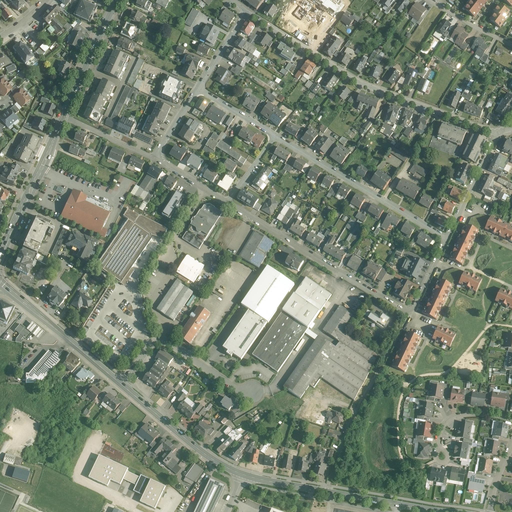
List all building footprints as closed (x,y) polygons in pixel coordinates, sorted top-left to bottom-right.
[(24,5),(19,0),(14,0),(14,1),(13,0),(10,0),(9,2),(10,3),(11,4),(18,11),(21,8),(22,8),(24,7),(24,5)] [(148,2),(142,0),(138,0),(136,6),(148,11),(150,6),(147,5),(148,2)] [(246,0),(246,1),(256,10),(264,1),(263,0),(246,0)] [(394,0),(384,0),(383,2),(382,4),(388,8),(388,9),(389,7),(394,0)] [(404,0),(402,0),(402,1),(402,0),(398,5),(396,8),(397,9),(397,10),(399,12),(401,12),(402,13),(404,10),(408,5),(407,5),(409,3),(406,1),(404,0)] [(487,1),(485,0),(472,0),(471,2),(481,9),(487,1)] [(80,2),(75,14),(77,15),(76,17),(89,23),(96,7),(83,1),(82,3),(80,2)] [(7,9),(6,10),(0,2),(0,12),(1,14),(0,14),(5,21),(12,16),(7,9)] [(481,9),(471,2),(465,10),(474,18),(481,9)] [(411,11),(409,15),(414,18),(421,8),(416,4),(411,11)] [(277,10),(270,5),(265,13),(272,18),(277,10)] [(495,14),(503,20),(509,13),(499,6),(494,13),(495,14)] [(71,28),(57,14),(60,12),(56,8),(53,8),(49,12),(47,12),(45,15),(45,17),(43,19),(43,21),(46,24),(45,26),(45,29),(38,37),(38,39),(44,44),(49,49),(49,50),(52,47),(54,48),(55,46),(54,45),(59,39),(59,40),(62,36),(66,32),(71,28)] [(426,11),(421,8),(414,18),(418,21),(418,22),(421,18),(426,11)] [(193,9),(185,24),(191,27),(199,12),(193,9)] [(221,16),(220,19),(229,26),(236,17),(226,10),(225,11),(221,16)] [(143,16),(134,12),(130,21),(133,22),(138,25),(139,25),(140,23),(144,25),(147,21),(142,18),(143,16)] [(351,18),(346,14),(341,21),(349,27),(354,20),(351,18)] [(503,20),(495,14),(490,21),(500,28),(505,21),(503,20)] [(247,21),(240,31),(248,37),(255,26),(247,21)] [(443,21),(436,31),(438,32),(438,33),(438,34),(440,35),(441,35),(443,36),(446,32),(450,25),(443,21)] [(83,29),(78,24),(74,29),(72,31),(75,33),(81,35),(83,29)] [(221,32),(208,25),(200,39),(206,42),(213,46),(214,46),(221,32)] [(131,27),(129,26),(127,31),(125,30),(123,35),(131,39),(132,36),(136,38),(138,35),(134,33),(135,29),(131,27)] [(461,30),(458,28),(454,33),(451,38),(457,41),(462,33),(463,33),(464,31),(461,29),(461,30)] [(454,33),(451,31),(449,34),(446,38),(449,41),(451,38),(454,33)] [(446,32),(443,36),(441,39),(444,41),(446,38),(449,34),(446,32)] [(81,35),(75,33),(70,45),(79,49),(85,37),(81,35)] [(272,39),(262,33),(259,37),(255,43),(266,49),(267,46),(270,42),(272,39)] [(463,33),(462,33),(457,41),(455,43),(461,47),(464,43),(467,37),(465,35),(463,33)] [(342,43),(334,37),(328,45),(336,51),(342,43)] [(247,43),(240,38),(237,42),(235,46),(242,51),(243,49),(247,43)] [(136,45),(124,39),(123,40),(121,39),(119,43),(118,45),(118,46),(122,48),(126,50),(130,52),(133,45),(135,47),(136,45)] [(481,41),(478,39),(472,49),(477,52),(483,44),(484,42),(481,40),(481,41)] [(23,48),(20,43),(13,49),(25,65),(28,68),(31,66),(33,68),(38,64),(35,60),(33,58),(34,58),(32,55),(25,46),(23,48)] [(256,49),(247,43),(243,49),(250,54),(251,54),(252,52),(254,53),(256,49)] [(468,46),(464,43),(461,47),(460,48),(464,51),(467,48),(468,46)] [(49,49),(44,44),(40,49),(45,54),(49,49)] [(292,53),(293,52),(281,44),(277,50),(283,53),(281,56),(291,62),(295,55),(292,53)] [(485,46),(483,44),(477,52),(476,54),(481,58),(484,54),(488,48),(485,46)] [(210,49),(201,45),(197,52),(198,52),(204,55),(207,56),(210,49)] [(336,51),(328,45),(322,52),(330,58),(336,51)] [(176,52),(183,56),(186,51),(178,47),(176,52)] [(246,57),(230,48),(227,52),(236,57),(240,59),(243,61),(246,57)] [(347,49),(343,55),(343,54),(338,62),(345,66),(350,58),(351,59),(354,53),(348,49),(347,48),(347,49)] [(45,54),(40,49),(36,53),(39,57),(41,58),(45,54)] [(127,57),(115,51),(104,73),(117,79),(127,57)] [(236,57),(227,52),(224,56),(240,66),(243,61),(240,59),(236,57)] [(373,53),(367,62),(370,64),(377,55),(373,53)] [(251,54),(250,54),(248,57),(256,63),(258,59),(255,57),(251,54)] [(489,57),(484,54),(481,58),(480,60),(485,64),(489,57)] [(185,66),(196,71),(201,61),(190,55),(185,66)] [(383,58),(377,55),(373,61),(379,64),(383,58)] [(139,59),(127,83),(133,86),(136,79),(142,65),(144,61),(139,59)] [(360,64),(357,62),(353,70),(360,74),(364,66),(367,61),(363,59),(360,64)] [(308,60),(301,71),(300,70),(297,74),(302,77),(303,77),(312,63),(308,60)] [(71,66),(63,63),(58,73),(66,76),(71,66)] [(312,63),(303,77),(308,81),(310,77),(309,77),(316,66),(312,63)] [(14,65),(6,69),(8,74),(16,70),(14,65)] [(196,71),(185,66),(181,75),(192,80),(196,71)] [(376,69),(372,68),(369,77),(377,80),(378,76),(380,71),(380,70),(381,67),(377,66),(376,69)] [(231,74),(220,67),(217,72),(220,74),(216,81),(223,86),(226,81),(231,74)] [(393,69),(392,69),(390,73),(389,74),(389,73),(388,76),(384,81),(389,84),(389,83),(392,85),(399,76),(397,75),(396,75),(395,74),(396,72),(393,69)] [(415,71),(410,69),(403,85),(408,87),(412,78),(415,79),(417,75),(414,74),(415,71)] [(330,75),(322,86),(325,89),(323,91),(327,94),(329,91),(330,92),(338,80),(330,75)] [(0,82),(1,83),(0,83),(0,91),(10,84),(4,76),(0,77),(0,82)] [(183,83),(169,76),(166,81),(164,80),(160,89),(162,90),(166,91),(167,89),(171,91),(172,89),(176,91),(177,88),(180,90),(183,83)] [(139,89),(142,81),(137,79),(134,87),(139,89)] [(114,86),(103,80),(96,95),(106,100),(108,101),(114,86)] [(430,83),(422,80),(418,91),(425,94),(430,83)] [(314,85),(309,81),(305,86),(310,90),(314,85)] [(0,91),(0,92),(5,98),(13,91),(14,93),(20,89),(17,86),(14,88),(10,84),(0,91)] [(131,89),(126,86),(118,103),(123,105),(131,89)] [(350,92),(343,87),(337,95),(344,100),(350,92)] [(166,91),(162,90),(159,97),(174,104),(176,98),(178,99),(182,91),(180,90),(177,88),(176,91),(172,89),(171,91),(167,89),(166,91)] [(22,90),(13,97),(17,102),(26,95),(22,90)] [(337,95),(334,93),(329,100),(332,102),(337,95)] [(453,98),(451,97),(447,106),(455,109),(460,94),(455,93),(453,98)] [(106,100),(96,95),(95,94),(88,109),(100,114),(106,100)] [(364,95),(360,94),(357,103),(355,108),(360,110),(360,111),(360,110),(361,110),(363,105),(366,106),(369,98),(364,96),(364,95)] [(26,95),(17,102),(22,107),(30,100),(26,95)] [(260,102),(250,96),(247,100),(246,100),(243,106),(247,109),(247,108),(254,112),(260,102)] [(375,100),(369,98),(366,106),(365,109),(368,110),(365,118),(371,120),(375,109),(376,110),(379,101),(375,99),(375,100)] [(208,104),(201,99),(196,108),(203,113),(208,104)] [(511,105),(504,101),(500,107),(510,113),(510,114),(511,110),(511,105)] [(118,103),(110,119),(116,122),(123,105),(118,103)] [(170,109),(159,103),(152,118),(162,123),(163,123),(170,109)] [(49,105),(47,104),(47,105),(44,104),(41,111),(44,113),(43,114),(51,117),(55,107),(49,105)] [(277,110),(269,104),(261,115),(269,121),(269,120),(277,110)] [(476,107),(467,104),(463,112),(472,116),(475,108),(476,107)] [(395,107),(391,105),(390,108),(388,107),(387,110),(389,110),(388,112),(387,116),(385,121),(388,122),(390,123),(394,124),(396,119),(400,109),(395,107)] [(478,109),(475,108),(472,116),(480,118),(483,110),(481,110),(482,108),(479,107),(478,109)] [(510,113),(500,107),(496,113),(506,119),(510,113)] [(226,115),(215,108),(212,113),(209,111),(206,116),(219,125),(225,115),(226,115)] [(88,109),(86,113),(87,113),(85,117),(88,119),(88,120),(92,122),(93,121),(99,124),(103,116),(100,114),(88,109)] [(286,117),(277,110),(269,120),(278,127),(286,117)] [(14,116),(9,111),(4,115),(12,124),(17,120),(14,116)] [(413,114),(406,111),(403,119),(401,124),(401,126),(404,127),(406,125),(409,120),(411,118),(413,114)] [(12,124),(4,115),(0,118),(0,119),(1,121),(6,127),(7,128),(12,124)] [(233,120),(228,116),(223,124),(229,127),(233,120)] [(423,117),(419,116),(417,123),(415,128),(421,131),(423,126),(425,127),(428,119),(423,118),(423,117)] [(162,123),(152,118),(151,117),(144,132),(155,137),(162,123)] [(42,121),(36,118),(34,122),(36,123),(33,128),(39,131),(42,133),(43,130),(43,129),(46,123),(42,121)] [(128,121),(122,119),(117,130),(129,135),(135,125),(132,124),(134,121),(129,118),(128,121)] [(110,119),(109,119),(106,125),(113,128),(116,122),(110,119)] [(199,125),(190,119),(185,128),(194,134),(197,129),(199,125)] [(369,121),(364,128),(367,130),(372,124),(369,121)] [(290,124),(289,124),(288,127),(287,127),(286,128),(287,128),(285,132),(295,138),(298,133),(299,130),(290,124)] [(392,128),(384,124),(382,127),(385,129),(384,131),(387,132),(389,133),(390,131),(391,131),(392,128)] [(449,142),(454,128),(442,124),(437,137),(449,142)] [(243,128),(238,125),(235,130),(240,133),(243,128)] [(413,131),(408,127),(403,134),(408,138),(413,131)] [(194,134),(185,128),(179,136),(189,142),(194,134)] [(255,136),(243,128),(240,133),(239,136),(250,143),(255,136)] [(454,128),(449,142),(461,146),(466,133),(454,128)] [(310,130),(308,133),(302,141),(310,146),(318,136),(310,130)] [(153,139),(136,131),(133,137),(150,145),(153,139)] [(87,136),(78,132),(77,133),(76,134),(77,136),(75,140),(83,144),(84,142),(85,138),(87,139),(87,137),(86,137),(87,136)] [(213,133),(208,142),(216,147),(218,144),(216,142),(219,137),(213,133)] [(259,135),(256,134),(255,136),(250,143),(258,148),(264,139),(261,137),(261,135),(259,135)] [(486,141),(473,135),(462,158),(475,164),(486,141)] [(38,141),(31,137),(31,138),(26,136),(20,147),(19,146),(32,153),(38,141)] [(333,144),(324,137),(316,149),(324,155),(333,144)] [(348,140),(342,137),(339,142),(344,146),(348,140)] [(511,141),(508,140),(505,146),(502,151),(511,156),(511,155),(511,141)] [(241,157),(230,150),(231,148),(220,141),(218,144),(216,147),(236,161),(238,162),(241,157)] [(208,142),(202,151),(208,155),(211,149),(214,151),(216,147),(208,142)] [(81,149),(72,145),(69,152),(77,156),(78,154),(84,157),(86,153),(86,152),(80,149),(81,149)] [(32,153),(19,146),(14,158),(19,160),(18,161),(25,164),(31,152),(32,153)] [(181,151),(175,147),(171,154),(176,157),(175,159),(180,162),(187,152),(187,151),(182,148),(181,151)] [(284,151),(278,147),(277,149),(274,155),(273,156),(272,158),(275,160),(277,157),(280,158),(284,151)] [(393,147),(389,152),(405,163),(408,158),(393,147)] [(121,152),(113,148),(109,157),(121,163),(125,153),(121,152)] [(340,150),(337,148),(334,152),(330,157),(338,162),(346,151),(342,148),(340,150)] [(291,155),(284,151),(280,158),(286,162),(291,155)] [(350,154),(346,151),(338,162),(341,165),(350,154)] [(145,163),(132,157),(129,164),(129,165),(127,169),(133,171),(135,167),(141,170),(145,163)] [(203,162),(196,157),(191,166),(198,171),(198,170),(203,162)] [(506,164),(493,158),(491,164),(499,168),(500,166),(504,168),(506,164)] [(237,166),(227,160),(223,168),(229,172),(232,174),(237,166)] [(301,162),(298,160),(294,167),(301,172),(306,164),(301,161),(301,162)] [(499,168),(491,164),(488,170),(500,176),(502,172),(498,170),(499,168)] [(15,166),(11,165),(10,168),(4,166),(3,169),(5,169),(18,175),(18,173),(20,174),(22,170),(20,169),(15,166)] [(428,171),(414,165),(409,172),(414,176),(416,172),(424,177),(428,171)] [(463,165),(456,180),(464,184),(472,169),(463,165)] [(163,173),(153,166),(148,174),(158,180),(163,173)] [(364,168),(360,166),(356,173),(360,176),(360,175),(364,178),(367,172),(363,169),(364,168)] [(271,173),(265,168),(261,174),(267,178),(271,173)] [(321,173),(312,168),(311,170),(308,176),(312,178),(311,180),(315,182),(321,173)] [(18,175),(5,169),(1,177),(0,179),(0,181),(12,187),(14,183),(13,182),(14,181),(15,182),(16,181),(17,180),(16,179),(18,175)] [(218,176),(208,170),(203,177),(213,183),(215,179),(217,176),(218,176)] [(222,184),(215,179),(213,183),(226,192),(236,176),(232,174),(229,172),(224,180),(222,184)] [(391,181),(378,172),(371,182),(383,191),(391,181)] [(158,180),(148,174),(139,188),(149,194),(158,180)] [(267,178),(261,174),(257,179),(263,183),(264,183),(267,178)] [(494,178),(485,174),(481,183),(489,187),(492,188),(493,185),(494,183),(492,182),(494,178)] [(169,177),(166,175),(160,184),(164,187),(165,185),(165,184),(169,177)] [(334,181),(327,176),(322,184),(326,186),(326,185),(330,188),(334,181)] [(177,182),(169,177),(165,184),(172,189),(173,188),(176,183),(177,182)] [(500,179),(499,178),(497,182),(507,187),(509,183),(504,181),(500,179)] [(263,183),(257,179),(253,184),(262,191),(266,185),(264,183),(263,183)] [(404,195),(410,185),(402,180),(396,190),(404,195)] [(489,187),(481,183),(477,192),(491,198),(493,193),(488,190),(489,187)] [(351,190),(342,185),(338,192),(337,194),(345,199),(351,190)] [(410,185),(404,195),(414,200),(420,190),(410,185)] [(462,192),(454,188),(449,186),(446,192),(450,194),(451,192),(452,192),(450,196),(458,200),(462,192)] [(139,188),(134,196),(147,204),(152,197),(149,195),(149,194),(139,188)] [(172,189),(156,214),(169,222),(185,196),(176,190),(173,188),(172,189)] [(511,193),(509,193),(499,188),(498,191),(500,192),(497,198),(505,202),(508,196),(511,197),(511,193)] [(9,194),(1,190),(0,192),(0,201),(4,203),(6,198),(7,198),(9,194)] [(258,200),(243,191),(238,199),(253,208),(256,203),(258,200)] [(76,197),(75,197),(75,196),(72,194),(71,195),(60,217),(105,238),(107,233),(102,230),(110,213),(98,207),(100,204),(100,203),(83,195),(83,196),(80,194),(78,195),(76,197)] [(365,200),(356,195),(351,204),(360,209),(365,200)] [(433,202),(424,196),(421,200),(421,201),(419,204),(429,209),(433,202)] [(278,204),(271,200),(266,207),(265,206),(262,210),(271,216),(278,204)] [(455,207),(447,203),(440,200),(439,203),(437,207),(438,207),(440,209),(443,210),(451,214),(455,207)] [(261,206),(256,203),(253,208),(258,211),(261,206)] [(200,211),(195,218),(194,219),(194,220),(193,223),(192,223),(191,224),(192,224),(190,228),(189,228),(182,239),(199,250),(215,225),(219,218),(222,213),(214,208),(210,205),(204,206),(202,210),(200,211)] [(384,211),(373,205),(368,212),(379,219),(384,211)] [(124,215),(128,218),(97,265),(126,284),(134,271),(130,268),(152,233),(165,242),(171,232),(129,206),(124,215)] [(286,206),(285,206),(284,208),(279,216),(277,219),(286,225),(288,222),(293,214),(294,213),(295,211),(294,211),(286,206)] [(400,221),(389,214),(381,228),(383,229),(383,230),(384,231),(385,230),(387,231),(386,231),(390,224),(396,227),(400,221)] [(367,218),(362,215),(359,220),(364,223),(367,218)] [(437,215),(436,215),(434,218),(436,219),(434,223),(444,228),(448,220),(440,217),(437,215)] [(482,215),(471,218),(467,226),(473,228),(475,224),(477,223),(482,221),(488,224),(490,219),(482,215)] [(50,223),(37,217),(22,248),(23,249),(36,255),(38,250),(47,230),(50,231),(47,236),(50,238),(54,230),(48,227),(49,227),(50,223)] [(502,223),(496,220),(496,221),(493,220),(494,219),(491,217),(490,219),(488,224),(485,229),(485,230),(488,231),(489,230),(491,231),(490,232),(497,235),(498,234),(500,235),(499,237),(502,238),(508,225),(505,224),(504,225),(501,224),(502,223)] [(297,220),(296,220),(290,231),(296,234),(302,223),(297,220)] [(308,227),(302,223),(296,234),(301,238),(308,227)] [(481,228),(477,223),(475,224),(473,228),(478,231),(479,228),(481,228)] [(415,230),(406,224),(405,225),(402,230),(401,232),(410,237),(415,230)] [(467,226),(466,225),(464,228),(466,229),(464,232),(463,231),(461,237),(462,237),(461,240),(459,239),(458,242),(470,248),(472,246),(470,245),(471,243),(472,243),(473,241),(474,241),(475,239),(474,239),(475,236),(475,234),(477,235),(478,231),(473,228),(467,226)] [(511,228),(511,227),(508,225),(502,238),(505,239),(506,238),(507,239),(507,240),(511,242),(511,228)] [(274,243),(254,231),(250,239),(269,251),(274,243)] [(88,241),(84,239),(84,238),(71,232),(68,239),(66,246),(69,247),(70,246),(80,251),(77,257),(86,262),(88,259),(89,259),(93,250),(95,251),(98,243),(89,239),(88,241)] [(317,237),(310,233),(308,238),(306,241),(312,244),(317,237)] [(432,240),(422,234),(419,239),(416,244),(426,249),(429,244),(432,246),(435,242),(432,240)] [(328,238),(325,236),(323,241),(319,246),(324,249),(331,238),(332,237),(329,235),(328,238)] [(323,241),(317,237),(312,244),(318,248),(319,247),(319,246),(323,241)] [(324,249),(323,251),(329,255),(334,247),(331,246),(331,245),(332,245),(335,240),(331,238),(324,249)] [(269,251),(250,239),(239,257),(259,269),(269,251)] [(470,248),(458,242),(456,246),(457,246),(456,249),(455,249),(452,254),(454,255),(452,257),(451,256),(449,260),(462,266),(464,262),(462,261),(463,260),(464,260),(465,258),(466,258),(467,256),(466,255),(468,253),(467,253),(468,251),(469,251),(470,248)] [(399,246),(395,254),(401,257),(404,249),(399,246)] [(340,251),(334,247),(329,255),(335,258),(340,251)] [(340,251),(335,258),(341,262),(348,251),(342,248),(340,251)] [(36,255),(23,249),(21,253),(20,253),(13,269),(27,276),(37,255),(36,255)] [(292,268),(297,259),(291,255),(285,264),(292,268)] [(204,266),(187,256),(176,273),(193,283),(204,266)] [(353,257),(350,261),(347,266),(356,271),(362,263),(356,260),(357,259),(353,257)] [(412,262),(406,259),(401,270),(407,273),(406,275),(416,280),(423,267),(425,263),(420,261),(420,260),(415,258),(412,262)] [(297,259),(292,268),(298,271),(303,262),(297,259)] [(381,269),(369,262),(362,273),(374,281),(376,279),(381,270),(381,269)] [(294,285),(267,267),(241,305),(249,310),(267,323),(294,285)] [(388,272),(382,268),(381,269),(381,270),(376,279),(381,282),(388,272)] [(456,269),(445,272),(441,281),(446,283),(449,277),(456,275),(460,277),(462,278),(464,273),(456,269)] [(477,278),(470,275),(469,276),(467,275),(468,273),(465,272),(464,273),(462,278),(459,285),(462,286),(462,285),(465,286),(464,287),(470,289),(470,288),(473,290),(472,291),(476,293),(482,280),(479,279),(478,280),(476,279),(477,278)] [(456,275),(449,277),(446,283),(451,285),(452,281),(456,280),(458,281),(460,277),(456,275)] [(331,295),(306,278),(283,311),(308,329),(331,295)] [(413,286),(402,280),(400,284),(398,284),(395,289),(396,290),(394,294),(405,300),(413,286)] [(441,281),(440,280),(438,283),(440,284),(438,286),(437,286),(435,291),(436,292),(434,294),(433,294),(431,297),(444,303),(446,300),(444,300),(445,298),(446,298),(447,296),(448,296),(449,294),(448,293),(449,291),(448,291),(449,289),(451,289),(452,286),(451,285),(446,283),(441,281)] [(193,293),(176,281),(157,310),(174,321),(193,293)] [(67,297),(55,287),(51,293),(47,298),(50,300),(49,301),(55,306),(56,305),(59,308),(64,302),(63,301),(67,297)] [(511,294),(506,292),(505,293),(504,292),(504,291),(501,289),(495,302),(498,303),(499,302),(501,303),(501,304),(506,307),(507,306),(509,307),(509,308),(511,309),(511,294)] [(92,301),(79,293),(71,305),(79,309),(83,303),(89,306),(92,301)] [(444,303),(431,297),(430,301),(431,301),(430,304),(429,303),(426,309),(427,309),(426,312),(425,311),(423,314),(436,320),(438,317),(436,316),(437,314),(438,315),(439,313),(440,313),(441,310),(440,310),(441,308),(441,307),(441,305),(443,306),(444,303)] [(14,309),(0,301),(0,326),(5,328),(17,314),(13,311),(14,309)] [(340,306),(323,331),(339,342),(346,332),(356,317),(340,306)] [(199,307),(194,315),(192,314),(190,317),(191,318),(179,337),(190,344),(210,315),(210,314),(199,307)] [(249,310),(223,348),(228,351),(226,352),(227,354),(226,354),(231,357),(233,355),(241,360),(267,323),(249,310)] [(308,329),(283,311),(261,342),(286,360),(308,329)] [(392,321),(381,313),(378,317),(372,313),(368,318),(377,325),(379,323),(386,329),(392,321)] [(23,337),(26,340),(31,334),(27,331),(20,324),(15,331),(19,334),(20,335),(16,339),(15,342),(21,344),(22,341),(21,341),(23,337)] [(30,327),(27,331),(31,334),(38,340),(41,336),(44,333),(32,324),(30,327)] [(449,331),(446,330),(446,331),(443,330),(443,331),(441,330),(442,328),(438,327),(432,340),(435,341),(436,340),(439,341),(438,342),(444,344),(444,343),(447,345),(446,346),(450,348),(456,335),(453,334),(452,335),(450,334),(451,333),(448,332),(449,331)] [(379,355),(346,332),(339,342),(373,366),(379,355)] [(421,338),(408,332),(407,336),(408,336),(407,339),(406,338),(403,344),(404,344),(403,347),(401,346),(400,350),(413,356),(414,353),(413,352),(413,350),(414,351),(415,348),(416,349),(417,346),(418,344),(417,343),(418,341),(419,342),(421,338)] [(319,336),(283,387),(300,399),(310,385),(336,348),(335,348),(319,336)] [(261,342),(252,355),(278,373),(287,360),(261,342)] [(373,366),(339,342),(335,348),(336,348),(310,385),(314,388),(321,378),(354,401),(373,366)] [(161,350),(155,359),(157,360),(148,373),(148,372),(143,380),(154,388),(155,388),(160,380),(162,377),(169,368),(168,367),(173,359),(161,350)] [(413,356),(400,350),(398,353),(400,354),(398,356),(397,356),(395,361),(396,362),(395,364),(393,364),(392,367),(404,373),(406,369),(405,369),(406,367),(408,365),(409,363),(409,362),(410,360),(409,360),(410,358),(411,359),(413,356)] [(56,351),(37,373),(32,369),(28,374),(25,374),(25,380),(25,383),(40,384),(49,374),(60,361),(58,359),(61,355),(56,351)] [(80,363),(71,355),(63,364),(73,372),(80,363)] [(84,372),(82,370),(77,377),(81,380),(82,379),(83,381),(85,378),(86,379),(88,377),(91,379),(94,376),(88,371),(87,373),(85,371),(84,372)] [(160,380),(155,388),(157,390),(164,379),(162,377),(160,380)] [(167,381),(164,385),(159,391),(167,399),(173,392),(167,387),(170,383),(167,381)] [(100,393),(94,388),(90,392),(87,395),(94,401),(100,393)] [(464,392),(452,390),(452,394),(451,400),(451,401),(462,403),(464,392)] [(186,396),(181,392),(179,395),(176,400),(180,403),(186,396)] [(473,393),(472,398),(471,405),(477,406),(479,394),(473,393)] [(493,393),(492,398),(491,405),(494,406),(497,407),(499,394),(493,393)] [(107,396),(103,401),(109,406),(115,399),(109,394),(107,396)] [(485,395),(479,394),(477,406),(484,407),(485,400),(485,395)] [(506,395),(499,394),(497,407),(500,407),(504,407),(505,400),(506,395)] [(230,401),(225,398),(221,404),(223,405),(222,406),(229,411),(231,408),(232,408),(234,406),(235,404),(233,403),(230,401)] [(115,399),(109,406),(114,411),(120,403),(115,399)] [(243,404),(236,400),(233,403),(235,404),(234,406),(239,410),(243,404)] [(190,407),(183,402),(178,409),(184,414),(190,407)] [(196,406),(193,410),(190,407),(184,414),(191,419),(196,413),(197,414),(203,407),(198,403),(196,406)] [(311,403),(304,416),(309,419),(314,410),(316,406),(311,403)] [(426,404),(421,403),(421,404),(420,410),(432,412),(433,405),(426,404)] [(126,408),(122,404),(118,409),(120,411),(122,413),(126,408)] [(197,414),(200,416),(206,409),(203,407),(197,414)] [(321,413),(314,410),(310,417),(324,422),(324,421),(328,422),(327,422),(330,424),(332,420),(331,420),(334,415),(328,412),(327,415),(322,413),(321,413)] [(432,412),(420,410),(419,416),(424,417),(431,418),(432,412)] [(344,416),(336,412),(334,415),(331,420),(332,420),(340,425),(344,416)] [(223,417),(219,421),(223,425),(229,419),(225,415),(224,415),(223,417)] [(214,431),(201,421),(194,430),(204,438),(208,434),(210,436),(214,431)] [(425,424),(420,423),(419,430),(431,432),(432,425),(425,424)] [(465,424),(459,423),(458,431),(470,433),(471,426),(465,424)] [(508,426),(496,423),(495,430),(507,432),(508,429),(507,429),(508,426)] [(141,431),(138,433),(139,434),(145,439),(153,430),(146,424),(141,431)] [(247,426),(239,433),(243,437),(247,434),(245,432),(249,428),(247,426)] [(159,435),(153,430),(145,439),(151,444),(154,442),(159,435)] [(431,432),(419,430),(418,436),(423,437),(430,438),(431,432)] [(507,432),(495,430),(494,436),(499,437),(506,438),(506,435),(507,435),(507,432)] [(470,433),(458,431),(457,434),(458,434),(457,438),(464,439),(469,440),(470,433)] [(232,432),(227,436),(227,437),(221,442),(226,448),(234,440),(235,439),(237,437),(233,432),(232,432)] [(164,439),(159,445),(159,446),(156,450),(159,453),(162,448),(165,450),(170,444),(164,439)] [(493,442),(488,441),(487,448),(499,450),(500,443),(493,442)] [(221,442),(214,448),(219,454),(226,448),(221,442)] [(236,449),(235,450),(234,449),(229,456),(236,461),(238,459),(239,459),(242,456),(241,454),(240,453),(246,446),(241,443),(239,445),(236,449)] [(176,449),(170,444),(165,450),(167,452),(160,461),(166,466),(171,460),(174,456),(172,454),(176,449)] [(424,444),(419,444),(419,445),(417,457),(423,458),(423,456),(428,457),(430,445),(424,444)] [(463,445),(457,444),(456,447),(455,447),(455,451),(467,453),(468,446),(463,445)] [(256,448),(253,446),(252,447),(248,453),(247,454),(250,456),(249,463),(257,465),(258,456),(259,451),(255,451),(256,448)] [(499,450),(487,448),(486,454),(490,455),(498,456),(499,450)] [(325,452),(320,451),(319,454),(316,453),(314,461),(318,463),(318,462),(323,463),(323,462),(324,462),(325,459),(324,459),(325,456),(324,456),(325,452)] [(467,453),(455,451),(454,454),(455,454),(454,457),(460,459),(465,460),(466,459),(467,453)] [(15,458),(5,454),(3,462),(13,465),(13,464),(15,458)] [(290,456),(287,455),(286,459),(284,458),(284,461),(282,469),(290,471),(292,462),(289,462),(290,456)] [(99,456),(89,478),(108,487),(111,481),(120,485),(123,479),(136,485),(133,492),(143,496),(140,502),(155,509),(165,487),(140,475),(139,477),(127,472),(128,469),(99,456)] [(275,460),(269,458),(270,457),(265,457),(264,466),(274,467),(275,460)] [(304,459),(300,459),(298,472),(306,473),(307,464),(307,462),(304,462),(304,459)] [(485,460),(480,459),(479,466),(491,468),(492,461),(485,460)] [(177,465),(171,460),(166,466),(172,471),(177,465)] [(323,463),(318,462),(318,463),(317,466),(316,465),(313,474),(314,475),(314,473),(319,475),(318,475),(323,476),(326,466),(322,465),(323,463)] [(195,464),(186,477),(194,481),(202,470),(195,464)] [(491,468),(479,466),(478,472),(483,473),(490,474),(491,468)] [(436,470),(432,469),(431,475),(430,481),(436,482),(439,470),(436,469),(436,470)] [(459,469),(456,469),(452,469),(451,475),(450,480),(450,481),(457,482),(459,469)] [(465,471),(462,470),(459,469),(457,482),(463,483),(465,471)] [(442,470),(439,470),(436,482),(442,483),(443,484),(444,477),(445,471),(442,471),(442,470)] [(485,480),(475,479),(476,475),(468,473),(467,479),(470,479),(468,490),(483,493),(485,480)] [(214,511),(227,486),(212,479),(196,511),(214,511)]
